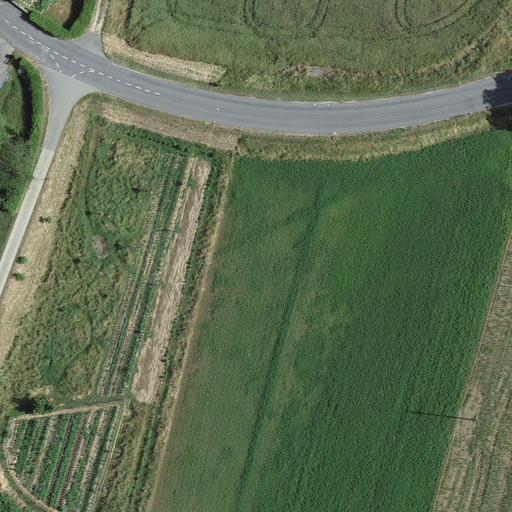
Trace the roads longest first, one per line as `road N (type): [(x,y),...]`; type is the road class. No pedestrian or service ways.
road 1 (residential): [(75,66),(228,111),(324,118),(511,82)]
road 2 (unclassified): [(75,66),(0,270)]
